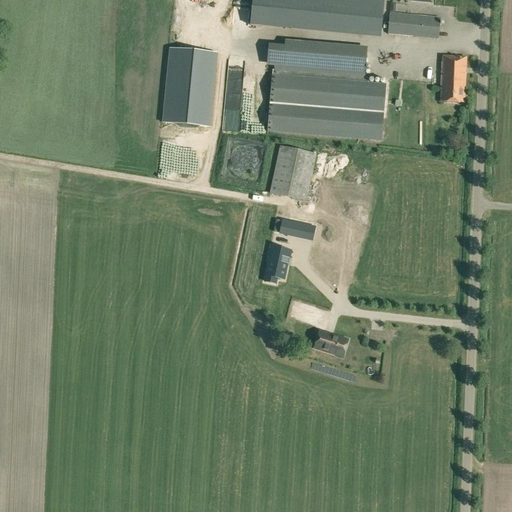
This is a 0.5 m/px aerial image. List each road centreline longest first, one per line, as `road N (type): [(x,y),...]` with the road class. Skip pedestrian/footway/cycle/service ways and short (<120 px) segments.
road 1 (unclassified): [(464,511),(485,0)]
road 2 (track): [(0,155),(309,204)]
